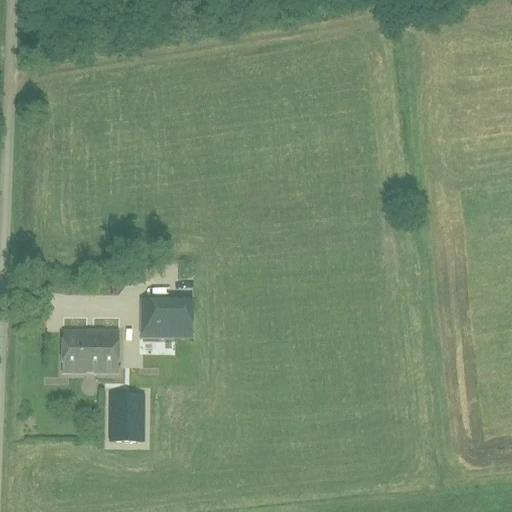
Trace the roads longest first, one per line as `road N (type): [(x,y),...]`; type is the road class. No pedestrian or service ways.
road 1 (track): [(9,79),(501,0)]
road 2 (unclassified): [(0,359),(11,0)]
